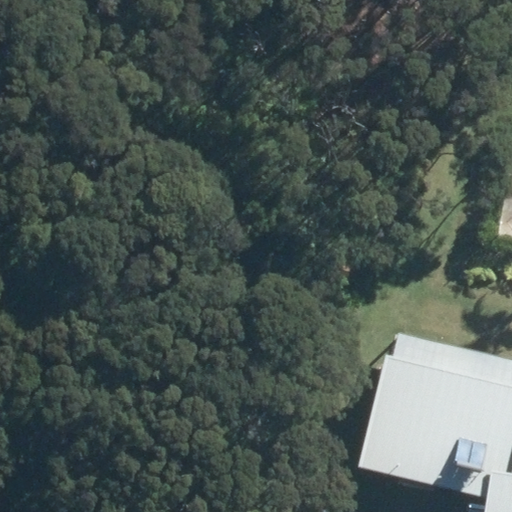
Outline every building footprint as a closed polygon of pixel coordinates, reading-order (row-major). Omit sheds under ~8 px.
[(511,135),(488,130),(466,229),(511,239),(511,135)] [(402,260),(415,269),(432,249),(420,238),(402,260)] [(366,293),(374,259),(344,253),(336,285),(366,293)] [(511,511),(511,376),(402,349),(375,461),(503,493),(502,500),(486,498),(484,511),(511,511)] [(308,511),(341,511),(338,503),(308,511)]
